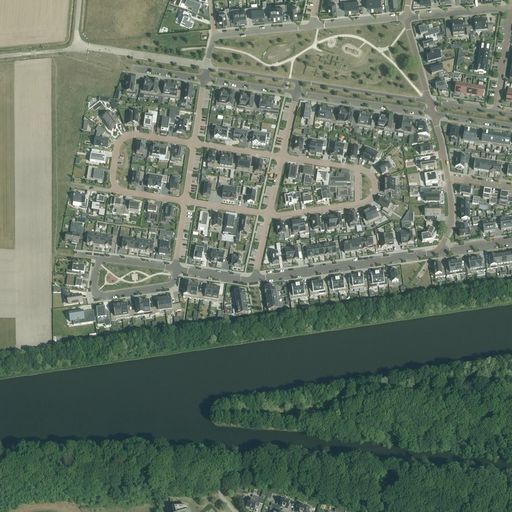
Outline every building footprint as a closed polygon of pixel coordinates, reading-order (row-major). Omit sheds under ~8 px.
[(182,0),(182,1),(188,3),(186,7),(197,11),(201,1),(197,0),(182,0)] [(334,12),(336,12),(336,6),(339,6),(338,0),(327,0),(328,1),(327,1),(327,3),(328,3),(328,6),(328,9),(329,9),(329,11),(328,11),(328,12),(329,12),(329,13),(330,13),(334,13),(334,12)] [(351,1),(350,0),(340,0),(341,6),(344,5),(345,11),(352,11),(351,1)] [(356,0),(351,1),(352,11),(352,10),(352,11),(356,11),(356,10),(359,10),(358,4),(361,4),(360,0),(356,0)] [(373,0),(362,0),(363,3),(367,3),(367,9),(374,8),(373,0)] [(373,0),(374,8),(375,8),(375,9),(378,9),(378,8),(381,8),(380,2),(384,1),(383,0),(373,0)] [(296,10),(297,10),(297,7),(296,7),(296,3),(289,4),(289,3),(286,3),(286,10),(290,10),(290,16),(293,16),(293,17),(296,17),(296,16),(297,16),(296,10)] [(275,4),(276,7),(277,18),(278,18),(281,18),(281,17),(283,17),(282,10),(285,10),(285,4),(275,4)] [(267,12),(266,5),(263,6),(263,7),(257,7),(258,20),(259,19),(260,20),(263,20),(263,19),(264,19),(264,12),(267,12)] [(276,7),(270,7),(270,5),(266,5),(267,12),(270,11),(271,18),(272,18),(272,19),(276,19),(276,18),(277,18),(276,7)] [(257,7),(257,6),(248,7),(249,14),(252,13),(252,20),(254,20),(254,21),(257,20),(258,20),(257,7)] [(245,14),(249,14),(248,7),(244,7),(245,10),(239,10),(240,21),(241,21),(241,22),(245,22),(245,21),(246,21),(245,14)] [(219,14),(218,14),(218,18),(219,18),(220,23),(221,23),(221,24),(224,24),(224,23),(227,23),(226,18),(229,18),(229,8),(225,8),(225,10),(219,11),(219,14)] [(240,21),(239,10),(239,8),(229,9),(230,15),(233,15),(234,22),(236,22),(239,22),(239,21),(240,21)] [(189,12),(184,10),(182,13),(183,14),(181,20),(185,21),(184,24),(190,26),(190,25),(192,26),(194,19),(190,18),(191,15),(188,14),(189,12)] [(486,21),(480,21),(481,32),(489,31),(490,33),(492,32),(493,25),(487,26),(486,21)] [(428,26),(419,29),(421,35),(426,34),(427,37),(429,36),(436,34),(439,34),(437,28),(433,29),(432,25),(428,26)] [(430,40),(422,42),(422,43),(422,42),(424,48),(423,48),(424,49),(434,46),(433,42),(438,41),(436,34),(429,36),(430,40)] [(426,56),(427,59),(426,59),(427,63),(430,62),(431,62),(431,63),(436,61),(441,59),(439,52),(442,51),(441,48),(432,50),(433,53),(426,56)] [(432,75),(438,73),(439,77),(448,75),(446,70),(443,71),(441,65),(430,68),(432,75)] [(486,73),(487,68),(475,66),(474,72),(479,72),(479,74),(483,74),(483,73),(486,73)] [(437,79),(438,80),(439,82),(433,84),(434,88),(435,88),(436,90),(438,89),(438,91),(446,89),(444,84),(445,84),(443,77),(437,79)] [(126,94),(137,96),(139,87),(134,86),(135,80),(128,79),(128,84),(127,83),(126,88),(127,88),(126,94)] [(460,95),(462,83),(457,82),(457,81),(453,80),(452,88),(455,88),(455,94),(460,95)] [(150,96),(152,82),(145,81),(144,88),(141,88),(140,94),(150,96)] [(159,97),(161,91),(157,90),(158,83),(152,82),(150,96),(159,97)] [(169,99),(172,85),(165,84),(164,91),(161,91),(159,97),(169,99)] [(178,86),(172,85),(169,99),(179,100),(180,94),(177,93),(178,86)] [(478,85),(478,88),(476,97),(482,98),(482,95),(484,96),(484,91),(483,91),(484,86),(478,85)] [(192,92),(193,88),(186,87),(185,94),(182,94),(181,104),(186,105),(187,100),(188,100),(187,101),(188,101),(188,100),(191,101),(192,97),(194,97),(194,92),(192,92)] [(226,106),(228,93),(221,92),(220,100),(217,99),(216,106),(226,107),(226,106)] [(236,109),(237,102),(233,102),(234,94),(228,93),(226,106),(232,107),(232,108),(236,109)] [(245,110),(248,96),(241,95),(240,103),(237,102),(236,109),(245,110)] [(255,112),(256,105),(253,105),(254,97),(248,96),(245,110),(255,112)] [(266,111),(267,99),(261,98),(260,106),(256,105),(255,112),(259,112),(259,110),(265,111),(266,111)] [(114,100),(109,99),(114,110),(117,109),(114,100)] [(278,115),(279,109),(273,108),(274,100),(267,99),(266,111),(265,111),(265,113),(278,115)] [(305,106),(304,106),(302,119),(308,120),(307,125),(313,126),(315,113),(311,113),(312,106),(306,106),(305,106)] [(325,123),(327,108),(320,107),(319,115),(316,114),(315,121),(325,123)] [(334,124),(335,117),(332,117),(333,109),(327,108),(325,123),(334,124)] [(163,119),(161,130),(168,131),(169,124),(174,125),(175,118),(176,113),(176,110),(171,109),(169,120),(163,119)] [(345,123),(346,111),(340,110),(339,118),(335,117),(334,124),(345,126),(345,123)] [(345,123),(351,124),(350,126),(354,127),(355,120),(352,120),(353,112),(346,111),(345,123)] [(128,115),(127,124),(132,125),(132,124),(138,124),(139,113),(133,112),(133,115),(128,115)] [(111,113),(103,120),(106,124),(106,125),(107,127),(108,127),(107,128),(110,131),(111,130),(112,132),(120,125),(117,121),(118,121),(115,117),(114,117),(111,113)] [(144,121),(143,127),(151,128),(152,122),(156,123),(158,113),(157,113),(157,114),(152,113),(151,116),(145,115),(145,116),(144,116),(144,121)] [(364,129),(366,114),(360,113),(359,121),(355,120),(354,127),(364,129)] [(374,130),(375,123),(371,123),(373,115),(366,114),(364,129),(374,130)] [(384,132),(386,117),(380,116),(378,124),(375,123),(374,130),(384,132)] [(394,133),(395,126),(391,126),(392,118),(386,117),(384,132),(394,133)] [(175,125),(175,128),(175,126),(177,126),(176,132),(181,133),(185,133),(186,130),(187,127),(186,127),(187,121),(181,120),(181,121),(176,120),(175,125)] [(404,135),(406,121),(399,120),(398,127),(395,126),(394,133),(404,135)] [(412,121),(406,121),(404,135),(413,136),(414,136),(414,130),(411,129),(412,121)] [(414,130),(414,136),(427,138),(428,137),(429,137),(428,133),(429,131),(427,131),(425,124),(419,123),(418,129),(415,129),(414,130)] [(213,125),(212,131),(215,132),(214,138),(221,139),(222,129),(216,128),(216,126),(213,125)] [(104,147),(108,148),(109,139),(102,138),(103,136),(106,132),(98,126),(96,130),(100,134),(99,137),(96,137),(95,146),(99,147),(104,148),(104,147)] [(222,129),(221,139),(227,140),(228,133),(231,134),(232,128),(222,127),(222,129)] [(232,128),(231,134),(234,134),(233,141),(240,142),(241,132),(235,131),(235,129),(232,128)] [(459,144),(459,143),(460,137),(457,137),(458,129),(452,128),(450,138),(451,138),(451,141),(456,141),(456,143),(459,144)] [(241,132),(240,142),(246,143),(247,136),(250,137),(251,131),(241,130),(241,132)] [(463,141),(469,142),(471,131),(469,131),(470,130),(466,130),(465,130),(464,137),(460,136),(460,137),(459,143),(463,143),(463,141)] [(474,145),(478,146),(479,139),(475,139),(477,132),(475,132),(475,131),(472,130),(472,131),(471,131),(469,142),(474,143),(474,145)] [(251,131),(250,137),(253,137),(252,144),(259,145),(261,132),(251,131)] [(261,132),(259,145),(265,146),(266,139),(269,140),(270,134),(261,132)] [(481,145),(487,146),(489,134),(488,134),(488,133),(486,133),(483,133),(482,139),(479,138),(479,139),(478,146),(481,146),(481,145)] [(508,150),(511,151),(511,148),(511,144),(509,144),(511,137),(510,137),(510,136),(507,136),(507,137),(505,136),(503,147),(508,148),(508,150)] [(295,143),(294,147),(295,147),(294,150),(302,151),(303,145),(306,146),(307,139),(303,138),(303,139),(296,138),(296,143),(295,143)] [(308,139),(307,145),(310,146),(309,152),(315,153),(317,140),(308,139)] [(317,140),(315,153),(316,153),(316,154),(320,155),(320,154),(321,154),(322,148),(326,148),(327,141),(317,140)] [(336,156),(338,146),(332,145),(333,142),(329,142),(328,149),(331,149),(330,156),(336,157),(336,156)] [(144,148),(145,144),(138,143),(136,153),(143,154),(143,157),(146,157),(147,151),(145,151),(145,148),(144,148)] [(338,145),(336,156),(337,156),(337,157),(341,157),(342,157),(343,150),(347,151),(348,144),(338,143),(338,145)] [(424,143),(418,144),(418,148),(419,148),(421,154),(433,152),(431,145),(424,146),(424,143)] [(150,151),(149,158),(159,159),(159,157),(161,147),(160,147),(160,146),(156,145),(156,146),(154,146),(153,152),(150,151)] [(357,148),(351,147),(350,159),(351,159),(354,160),(355,159),(356,159),(357,152),(360,153),(361,146),(358,146),(357,148)] [(365,146),(362,152),(365,154),(362,160),(368,162),(373,150),(365,146)] [(161,147),(159,157),(166,158),(165,160),(169,161),(170,155),(167,154),(167,148),(161,147)] [(182,160),(183,150),(176,149),(176,153),(175,153),(175,155),(172,155),(171,161),(174,161),(175,159),(182,160)] [(92,150),(90,162),(105,164),(106,157),(99,156),(100,151),(92,150)] [(373,150),(368,162),(369,163),(372,165),(372,164),(373,165),(376,159),(379,160),(382,154),(373,150)] [(457,155),(455,167),(458,168),(461,169),(461,168),(464,168),(465,163),(469,163),(470,155),(461,153),(461,156),(457,155)] [(209,154),(208,167),(213,168),(213,169),(216,170),(217,169),(218,162),(215,162),(216,155),(209,154)] [(218,162),(217,169),(220,169),(225,170),(227,157),(221,156),(220,163),(218,162)] [(227,157),(225,170),(231,170),(231,171),(234,171),(235,165),(232,165),(233,158),(227,157)] [(427,157),(419,158),(421,170),(435,167),(435,166),(436,166),(435,161),(434,161),(434,160),(429,161),(429,160),(428,161),(427,157)] [(235,165),(234,171),(237,172),(237,171),(243,172),(245,160),(243,160),(243,159),(240,158),(240,159),(239,159),(238,165),(235,165)] [(479,171),(481,159),(472,158),(471,164),(470,166),(474,167),(473,170),(474,170),(479,171)] [(383,166),(378,169),(382,175),(385,173),(385,174),(388,172),(388,171),(393,168),(389,163),(389,162),(387,159),(382,163),(383,166)] [(245,160),(243,172),(249,173),(249,174),(252,174),(253,168),(250,167),(251,161),(245,160)] [(504,169),(505,163),(497,161),(495,173),(500,174),(501,169),(504,169)] [(253,168),(252,174),(255,175),(255,173),(261,174),(263,162),(257,162),(256,168),(253,168)] [(89,166),(88,170),(90,170),(89,179),(94,180),(98,181),(98,182),(97,182),(102,183),(103,183),(102,183),(103,177),(102,177),(102,174),(104,174),(104,172),(98,171),(98,168),(89,166)] [(297,168),(290,167),(288,179),(295,181),(295,183),(298,184),(300,175),(296,175),(297,168)] [(304,169),(303,175),(305,175),(303,186),(312,186),(313,180),(310,179),(311,176),(314,177),(315,170),(314,170),(314,171),(312,171),(312,170),(309,170),(304,169)] [(322,182),(326,183),(326,186),(328,186),(329,181),(326,180),(328,172),(322,173),(322,171),(318,170),(316,181),(322,180),(322,182)] [(133,172),(131,185),(138,186),(139,179),(143,180),(144,173),(133,172)] [(436,173),(424,175),(426,187),(432,187),(432,184),(437,183),(436,173)] [(146,174),(145,180),(149,181),(148,187),(154,188),(156,175),(146,174)] [(329,181),(328,186),(335,186),(335,183),(346,183),(346,182),(349,182),(349,176),(339,174),(338,178),(330,177),(329,181)] [(156,175),(154,188),(161,189),(162,183),(166,183),(167,177),(156,175)] [(177,192),(179,181),(172,180),(172,178),(169,177),(168,184),(171,184),(170,191),(177,192)] [(391,181),(384,181),(384,187),(397,187),(397,181),(398,181),(398,177),(391,177),(391,181)] [(205,183),(203,196),(210,197),(211,190),(215,191),(216,182),(210,181),(210,184),(205,183)] [(221,185),(220,191),(223,192),(222,199),(229,200),(230,189),(231,187),(221,185)] [(322,197),(317,198),(318,202),(327,201),(327,194),(329,194),(330,194),(329,193),(328,186),(326,186),(321,186),(321,187),(322,197)] [(344,186),(328,186),(329,193),(330,193),(330,191),(336,191),(336,199),(342,198),(342,197),(350,197),(350,189),(344,189),(344,186)] [(397,187),(384,187),(384,192),(391,192),(391,196),(397,196),(397,187)] [(460,187),(460,188),(459,191),(460,191),(459,193),(463,194),(463,196),(469,197),(470,195),(471,189),(468,188),(468,187),(464,187),(464,188),(460,187)] [(230,189),(229,200),(235,201),(236,194),(240,195),(241,188),(237,188),(236,190),(230,189)] [(246,188),(245,195),(248,196),(247,203),(254,204),(256,191),(250,190),(250,188),(246,188)] [(302,189),(299,190),(300,198),(303,198),(304,204),(311,203),(311,202),(313,202),(312,196),(310,197),(310,194),(303,195),(302,189)] [(430,189),(420,189),(420,193),(426,193),(426,202),(439,202),(439,193),(430,193),(430,189)] [(497,195),(491,194),(491,191),(489,191),(488,191),(484,191),(483,199),(489,200),(489,204),(496,205),(497,194),(497,195)] [(86,195),(75,193),(73,202),(81,203),(80,207),(87,208),(88,201),(85,201),(86,195)] [(289,205),(292,205),(292,203),(296,202),(296,199),(299,199),(298,193),(295,193),(295,196),(289,196),(289,195),(284,196),(286,205),(289,204),(289,205)] [(499,205),(506,206),(507,203),(511,203),(511,196),(508,196),(508,194),(506,194),(501,193),(499,205)] [(92,203),(91,210),(99,211),(99,216),(104,217),(105,210),(99,209),(100,204),(104,205),(105,198),(97,197),(96,204),(92,203)] [(382,198),(378,204),(384,208),(382,210),(388,214),(393,205),(382,198)] [(111,199),(110,205),(111,205),(111,204),(114,205),(113,209),(117,210),(116,214),(124,215),(125,206),(125,207),(122,207),(123,201),(122,201),(111,199)] [(125,207),(124,215),(128,216),(129,211),(139,212),(139,214),(141,203),(140,203),(140,204),(130,202),(129,207),(125,207)] [(460,211),(461,211),(469,211),(469,203),(461,203),(461,208),(460,208),(460,211)] [(147,212),(149,212),(148,221),(153,221),(153,223),(157,224),(159,212),(156,212),(157,207),(153,206),(152,206),(152,205),(148,205),(147,212)] [(167,219),(174,220),(174,215),(173,215),(174,209),(166,207),(166,213),(162,213),(160,222),(166,223),(167,219)] [(374,208),(368,211),(374,222),(382,219),(380,213),(377,214),(374,208)] [(440,208),(425,208),(425,216),(427,216),(427,220),(434,220),(434,217),(440,217),(440,208)] [(366,219),(363,220),(366,226),(374,222),(368,211),(368,210),(364,212),(363,213),(366,219)] [(469,219),(469,211),(461,211),(461,219),(469,219)] [(200,221),(199,222),(200,222),(200,225),(200,229),(204,229),(203,236),(207,236),(209,220),(207,220),(208,215),(205,215),(206,214),(202,213),(201,213),(200,217),(200,221)] [(355,214),(348,215),(350,228),(360,226),(359,220),(356,220),(355,214)] [(220,228),(222,216),(215,215),(214,221),(211,220),(210,226),(220,228)] [(340,216),(334,217),(336,229),(341,228),(342,229),(345,229),(344,222),(341,223),(340,216)] [(227,220),(225,232),(236,234),(237,224),(234,224),(235,218),(229,217),(228,217),(228,220),(227,220)] [(329,224),(326,225),(327,232),(331,231),(330,230),(336,229),(334,217),(333,217),(329,217),(330,218),(328,218),(329,224)] [(505,220),(505,217),(496,218),(497,225),(500,224),(501,230),(507,229),(505,220)] [(497,225),(496,218),(488,220),(489,232),(495,231),(494,225),(497,225)] [(236,241),(239,242),(240,236),(239,236),(239,231),(240,232),(240,233),(241,233),(241,232),(247,233),(247,234),(248,234),(248,228),(249,228),(249,227),(248,227),(249,224),(250,220),(249,220),(249,221),(243,219),(242,219),(241,225),(238,224),(237,232),(236,241)] [(321,232),(324,231),(323,224),(320,225),(319,219),(312,220),(312,223),(312,227),(313,227),(313,230),(320,229),(321,232)] [(489,232),(488,220),(479,221),(479,225),(480,227),(483,227),(484,233),(489,232)] [(298,222),(299,233),(305,232),(305,235),(309,234),(308,227),(305,228),(304,221),(302,221),(298,221),(298,222)] [(293,229),(289,230),(290,237),(294,236),(294,234),(299,233),(298,222),(292,223),(293,229)] [(426,234),(421,235),(422,242),(431,241),(434,236),(434,237),(437,232),(435,231),(435,223),(426,223),(426,228),(429,230),(426,234)] [(277,228),(277,229),(277,232),(278,232),(278,235),(284,234),(285,240),(290,239),(288,230),(285,230),(284,224),(277,225),(277,228)] [(68,234),(67,242),(69,243),(76,244),(76,243),(78,243),(78,242),(79,242),(79,238),(82,238),(82,239),(83,239),(84,228),(82,228),(82,227),(75,226),(76,226),(75,229),(71,228),(70,234),(68,234)] [(460,228),(460,230),(459,231),(460,236),(469,235),(468,230),(470,230),(470,226),(460,228)] [(415,230),(406,231),(408,244),(407,244),(413,243),(412,236),(416,236),(415,230)] [(85,231),(84,238),(88,238),(87,244),(89,244),(89,245),(93,245),(94,245),(93,245),(95,233),(85,231)] [(406,231),(397,232),(398,239),(401,238),(402,245),(407,244),(408,244),(406,231)] [(395,233),(386,234),(387,247),(388,247),(393,246),(392,239),(396,239),(395,233)] [(386,234),(376,235),(377,242),(381,241),(382,248),(388,247),(387,247),(386,234)] [(105,247),(109,248),(109,247),(111,248),(112,242),(116,243),(117,236),(113,236),(107,235),(105,247)] [(120,236),(119,242),(123,243),(122,248),(124,249),(128,250),(129,249),(128,249),(130,240),(130,237),(120,236)] [(159,237),(157,248),(160,248),(159,254),(167,255),(169,245),(163,244),(164,238),(159,237)] [(375,237),(366,238),(367,250),(368,250),(373,249),(372,243),(376,243),(375,237)] [(146,252),(150,253),(152,253),(153,247),(157,248),(158,240),(154,240),(154,241),(148,240),(146,252)] [(343,241),(340,241),(341,248),(344,247),(345,253),(350,252),(349,243),(343,244),(343,241)] [(334,243),(329,243),(330,255),(336,254),(335,249),(339,248),(338,242),(334,242),(334,243)] [(194,252),(193,259),(202,261),(203,254),(207,255),(208,245),(204,244),(204,246),(204,249),(196,248),(195,252),(194,252)] [(300,246),(291,247),(293,261),(299,260),(298,253),(301,253),(300,246)] [(306,246),(302,247),(303,254),(307,253),(307,259),(313,258),(312,248),(312,246),(306,247),(306,246)] [(291,247),(282,249),(283,256),(286,255),(287,262),(293,261),(291,247)] [(217,263),(219,250),(210,248),(209,255),(212,256),(211,262),(217,263)] [(240,267),(242,255),(237,254),(237,253),(234,252),(234,250),(230,249),(229,258),(232,259),(232,264),(233,264),(234,264),(234,266),(240,267)] [(227,258),(228,251),(219,250),(217,263),(217,264),(221,264),(223,264),(224,257),(227,258)] [(271,254),(270,254),(271,258),(272,258),(273,264),(279,263),(278,256),(281,256),(281,250),(277,250),(277,251),(271,252),(271,254)] [(494,256),(495,256),(489,257),(489,263),(486,263),(487,270),(496,268),(494,256)] [(480,258),(474,259),(476,272),(485,271),(484,264),(481,265),(480,258)] [(476,272),(474,259),(468,260),(469,267),(466,267),(467,275),(471,275),(471,273),(476,272)] [(460,261),(454,262),(456,275),(465,274),(464,267),(461,268),(460,261)] [(456,275),(454,262),(448,263),(449,270),(446,270),(447,276),(456,275)] [(435,278),(445,277),(444,270),(441,271),(440,264),(433,265),(434,269),(433,269),(434,272),(435,275),(435,278)] [(77,265),(76,265),(72,265),(71,272),(72,272),(72,274),(78,275),(78,273),(84,274),(85,266),(77,265)] [(398,282),(396,271),(395,271),(395,270),(391,271),(390,272),(391,279),(388,280),(389,287),(393,286),(392,283),(398,282)] [(379,287),(377,274),(376,274),(376,273),(372,273),(372,274),(371,274),(372,281),(368,281),(369,288),(379,287)] [(383,273),(377,274),(379,287),(388,285),(387,279),(384,279),(383,273)] [(68,286),(82,288),(83,280),(77,279),(77,277),(68,276),(68,277),(69,277),(68,286)] [(359,289),(357,276),(351,277),(352,283),(349,284),(350,290),(353,290),(359,289)] [(362,276),(357,276),(359,289),(364,288),(367,288),(366,281),(363,282),(362,276)] [(338,279),(337,279),(339,290),(338,290),(339,293),(348,291),(347,285),(344,285),(343,278),(341,279),(341,278),(337,279),(338,279)] [(339,290),(337,279),(331,280),(332,287),(329,287),(330,294),(333,294),(333,291),(338,290),(339,290)] [(323,281),(317,282),(319,295),(328,293),(327,288),(324,288),(323,281)] [(319,295),(317,282),(311,283),(312,289),(309,290),(310,296),(319,295)] [(185,283),(183,297),(190,298),(192,284),(185,283)] [(192,284),(190,298),(200,300),(201,294),(197,293),(198,285),(197,285),(197,284),(193,284),(192,284)] [(303,284),(297,285),(299,299),(308,297),(307,290),(304,291),(303,284)] [(299,299),(297,285),(296,285),(293,285),(293,286),(291,286),(292,293),(289,293),(290,300),(299,299)] [(201,294),(200,300),(211,302),(213,288),(212,287),(208,286),(208,287),(207,287),(206,294),(201,294)] [(213,288),(211,302),(222,303),(223,297),(219,296),(220,289),(213,288)] [(69,304),(82,302),(81,295),(71,297),(70,291),(63,290),(64,300),(68,300),(68,301),(69,304)] [(158,307),(154,308),(155,314),(160,314),(159,311),(165,310),(164,299),(163,299),(163,298),(159,299),(157,300),(158,307)] [(170,298),(164,299),(165,310),(166,313),(172,312),(172,313),(177,312),(177,311),(176,305),(171,305),(170,298)] [(142,302),(144,316),(150,315),(150,316),(155,315),(155,314),(154,308),(150,309),(149,301),(147,301),(147,300),(143,301),(143,302),(142,302)] [(137,310),(132,311),(133,317),(144,316),(142,302),(135,303),(137,310)] [(121,305),(120,305),(122,319),(133,317),(132,311),(128,312),(127,304),(125,304),(121,304),(121,305)] [(115,314),(110,314),(111,322),(116,321),(116,320),(122,319),(120,305),(114,306),(115,314)] [(105,307),(96,308),(98,321),(104,320),(105,326),(111,325),(109,312),(106,313),(105,307)] [(83,310),(69,313),(71,321),(70,321),(70,322),(79,321),(80,324),(91,323),(90,315),(83,316),(82,311),(83,311),(83,310)] [(254,511),(256,505),(259,506),(258,507),(259,507),(260,503),(263,504),(265,497),(262,496),(261,498),(253,496),(252,498),(250,498),(248,503),(247,502),(246,507),(247,507),(246,509),(254,511)] [(272,504),(271,507),(279,510),(277,509),(278,507),(287,509),(288,507),(289,508),(290,503),(289,503),(290,501),(279,497),(277,506),(272,504)] [(189,511),(188,507),(187,504),(170,499),(170,504),(171,509),(171,511),(189,511)]
